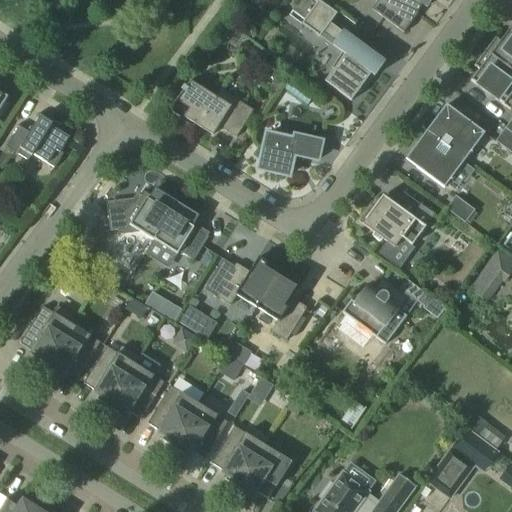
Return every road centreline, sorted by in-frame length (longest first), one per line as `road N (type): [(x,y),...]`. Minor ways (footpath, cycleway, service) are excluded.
road 1 (residential): [(304,229),(476,0)]
road 2 (residential): [(186,511),(0,393)]
road 3 (residential): [(0,291),(127,119)]
road 4 (residential): [(304,229),(127,119)]
road 5 (residential): [(0,430),(127,511)]
road 6 (residential): [(127,119),(0,40)]
